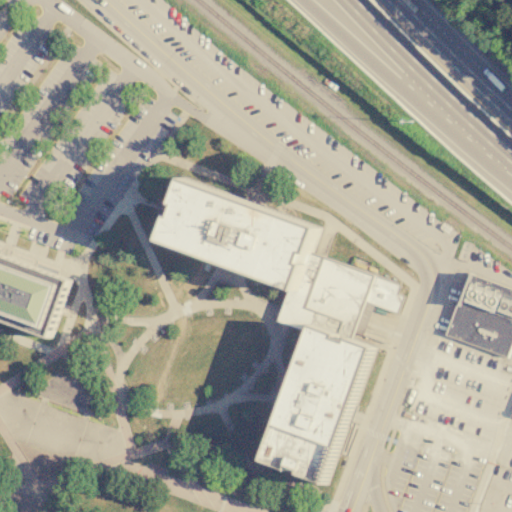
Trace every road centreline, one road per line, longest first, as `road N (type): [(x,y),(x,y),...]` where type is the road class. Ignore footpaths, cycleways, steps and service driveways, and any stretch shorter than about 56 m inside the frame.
road 1 (motorway): [(301,0),(511,171)]
road 2 (residential): [(431,270),(239,119)]
road 3 (motorway): [(350,0),(511,166)]
road 4 (residential): [(370,455),(428,301),(431,270)]
road 5 (residential): [(239,119),(103,0)]
road 6 (motorway): [(511,112),(396,0)]
